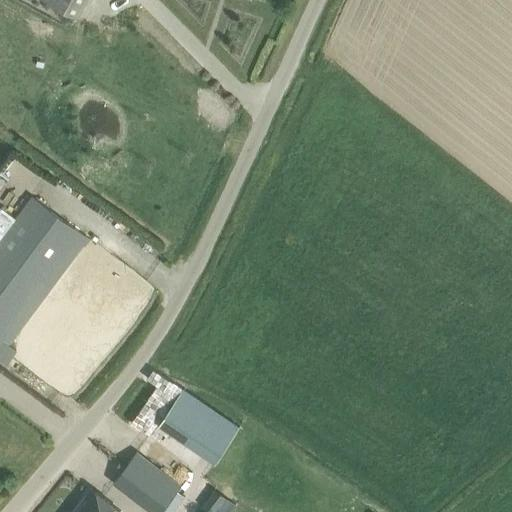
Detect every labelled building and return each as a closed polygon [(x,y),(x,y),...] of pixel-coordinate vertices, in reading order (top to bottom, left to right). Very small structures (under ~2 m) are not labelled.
[(45,0),(76,16),(84,0),(45,0)] [(0,239),(0,360),(6,365),(16,350),(8,344),(82,244),(84,246),(89,239),(32,197),(0,239)] [(159,424),(214,461),(237,427),(182,389),(159,424)] [(45,425),(55,414),(45,405),(35,416),(45,425)] [(114,482),(153,511),(160,511),(180,486),(136,453),(114,482)] [(118,511),(120,510),(91,488),(73,511),(118,511)] [(210,511),(221,511),(230,501),(213,488),(200,505),(210,511)]
